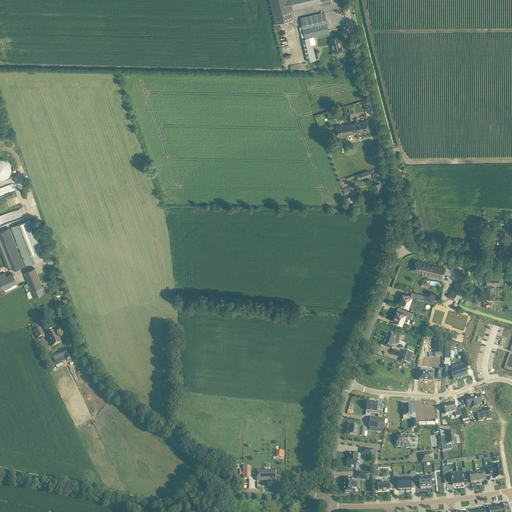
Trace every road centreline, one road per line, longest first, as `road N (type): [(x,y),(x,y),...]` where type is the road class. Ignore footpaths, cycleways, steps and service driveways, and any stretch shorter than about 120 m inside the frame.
road 1 (unclassified): [(327,496),(230,486),(105,384),(84,352),(38,213)]
road 2 (tertiary): [(400,246),(401,211),(348,0)]
road 3 (track): [(201,462),(172,501),(158,504),(0,470)]
road 4 (tertiary): [(348,384),(400,246)]
